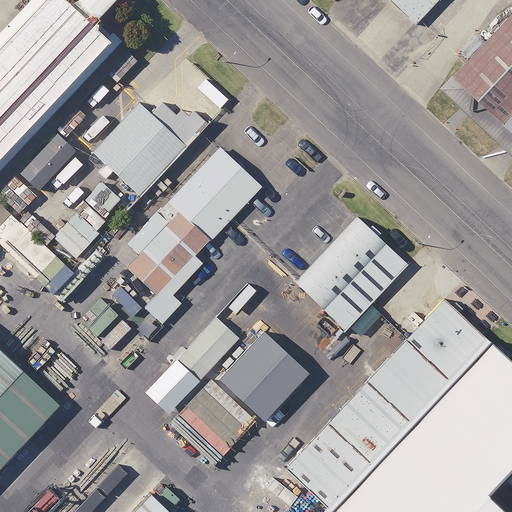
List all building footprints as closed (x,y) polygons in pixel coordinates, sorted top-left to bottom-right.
[(78,0),(29,0),(0,31),(0,170),(123,41),(78,0)] [(430,0),(352,0),(394,39),(430,0)] [(511,108),(511,9),(434,93),(483,139),(511,108)] [(152,113),(139,102),(94,152),(140,193),(205,122),(194,111),(189,116),(180,108),(175,114),(162,102),(152,113)] [(511,108),(483,139),(511,165),(511,108)] [(78,142),(55,121),(10,167),(33,189),(78,142)] [(260,186),(219,147),(128,243),(139,254),(127,267),(155,294),(143,307),(162,325),(182,303),(173,294),(203,263),(195,255),(260,186)] [(54,235),(79,258),(101,233),(97,230),(108,219),(104,216),(122,197),(103,180),(54,235)] [(74,272),(0,202),(0,244),(53,294),(74,272)] [(408,264),(358,217),(295,282),(345,330),(408,264)] [(111,258),(99,247),(84,264),(97,275),(111,258)] [(93,288),(77,272),(55,294),(71,309),(93,288)] [(142,299),(120,276),(107,287),(129,311),(142,299)] [(102,296),(79,318),(115,356),(138,334),(102,296)] [(486,340),(442,299),(283,467),(327,508),(486,340)] [(372,304),(350,328),(362,338),(383,314),(372,304)] [(238,335),(216,316),(186,349),(182,345),(171,356),(175,360),(146,392),(168,412),(238,335)] [(308,372),(264,330),(220,377),(264,419),(308,372)] [(506,511),(484,492),(511,461),(511,362),(488,341),(327,511),(506,511)] [(0,466),(59,403),(0,348),(0,466)] [(50,351),(37,363),(51,377),(63,364),(50,351)] [(248,428),(203,386),(170,421),(216,463),(248,428)] [(172,511),(150,491),(130,511),(172,511)]
